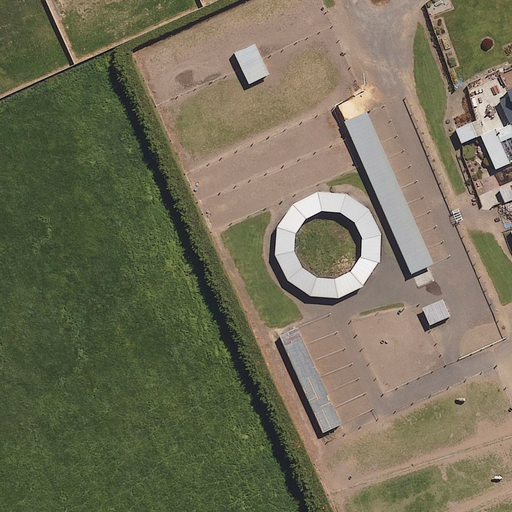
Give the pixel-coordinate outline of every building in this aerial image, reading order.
[(272,76),(257,44),(237,53),(252,85),(272,76)] [(406,45),(392,51),(404,81),(418,75),(406,45)] [(511,164),(511,90),(501,96),(511,122),(511,126),(485,138),(498,170),(511,164)] [(370,114),(348,123),(414,275),(436,266),(370,114)] [(296,207),(279,230),(278,259),(291,282),(312,298),(343,301),(366,287),(383,263),(384,236),(372,211),(349,195),(321,195),(296,207)] [(452,318),(445,301),(426,309),(433,326),(452,318)] [(342,427),(300,331),(283,339),(326,434),(342,427)]
